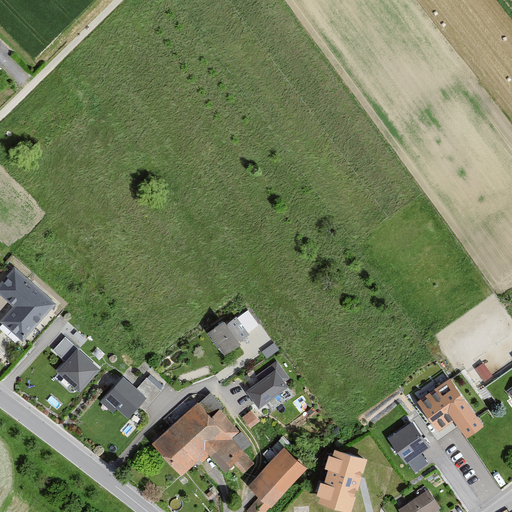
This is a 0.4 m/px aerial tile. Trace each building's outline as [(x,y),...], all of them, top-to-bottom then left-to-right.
[(0,36),(0,63),(14,50),(0,36)] [(54,301),(12,264),(0,278),(0,293),(11,304),(0,316),(0,321),(20,339),(54,301)] [(224,321),(220,316),(204,329),(222,351),(247,332),(233,314),(224,321)] [(97,366),(63,335),(51,348),(62,359),(54,367),(76,388),(97,366)] [(263,347),(267,355),(280,347),(276,339),(263,347)] [(476,365),(485,378),(493,372),(484,359),(476,365)] [(291,393),(272,367),(246,386),(259,404),(265,399),(271,407),(291,393)] [(135,387),(120,374),(97,400),(111,411),(115,407),(126,416),(142,397),(148,401),(159,388),(144,376),(135,387)] [(450,375),(417,398),(438,429),(455,417),(466,433),(483,421),(450,375)] [(208,414),(194,399),(149,440),(178,473),(197,456),(200,460),(208,453),(223,470),(232,461),(242,472),(254,461),(232,437),(239,430),(217,407),(208,414)] [(258,420),(249,409),(240,416),(249,427),(258,420)] [(411,418),(386,436),(405,461),(407,459),(419,450),(429,443),(411,418)] [(304,464),(281,443),(245,483),(259,495),(268,503),(304,464)] [(368,454),(331,443),(315,498),(351,509),(368,454)] [(428,463),(419,450),(407,459),(416,472),(428,463)] [(428,511),(439,505),(424,484),(413,492),(415,495),(397,508),(400,511),(428,511)] [(268,503),(259,495),(246,510),(248,511),(263,511),(270,505),(268,503)]
